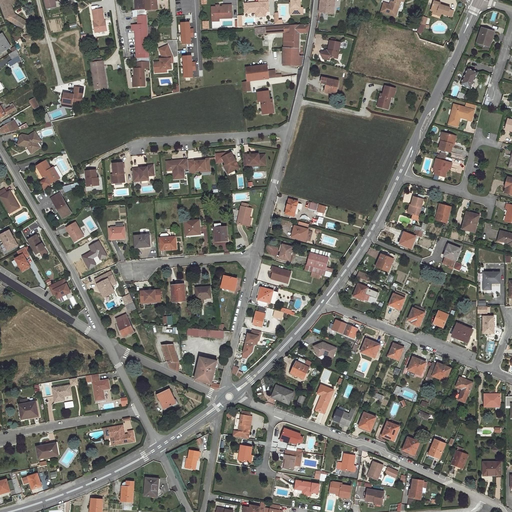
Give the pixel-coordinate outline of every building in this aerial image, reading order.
[(14,0),(3,0),(0,1),(7,19),(10,17),(12,22),(17,25),(19,22),(24,20),(15,15),(11,5),(10,2),(14,0)] [(54,0),(44,0),(47,9),(56,7),(55,2),(54,0)] [(137,0),(138,10),(138,17),(147,18),(147,10),(145,0),(137,0)] [(157,0),(145,0),(147,10),(158,9),(157,0)] [(258,0),(259,3),(245,4),(245,13),(256,12),(256,15),(265,14),(265,11),(269,11),(268,0),(258,0)] [(291,0),(291,8),(293,8),(293,14),(303,14),(303,8),(300,8),(300,0),(291,0)] [(335,0),(320,0),(319,12),(334,14),(335,0)] [(404,0),(391,0),(390,5),(384,3),(382,10),(396,14),(400,3),(399,3),(400,0),(404,2),(404,0)] [(441,3),(434,1),(431,11),(433,11),(441,14),(452,17),(454,11),(450,9),(450,8),(445,6),(440,5),(441,3)] [(216,7),(211,7),(212,19),(220,19),(232,18),(232,5),(223,5),(223,7),(219,7),(216,7)] [(102,9),(92,10),(94,25),(94,30),(98,29),(99,32),(107,30),(106,23),(104,23),(102,9)] [(139,24),(132,25),(132,31),(135,31),(137,58),(149,57),(147,18),(138,17),(139,24)] [(26,22),(24,20),(19,22),(17,25),(22,28),(26,22)] [(191,42),(191,36),(194,36),(193,28),(190,28),(190,21),(182,22),(183,43),(191,42)] [(308,33),(309,25),(291,25),(260,28),(260,34),(266,34),(266,32),(284,31),(283,49),(298,48),(299,32),(308,33)] [(491,43),(494,32),(482,28),(477,42),(483,44),(484,41),(491,43)] [(21,37),(16,31),(12,35),(17,42),(21,37)] [(2,34),(0,35),(0,51),(1,53),(11,47),(2,34)] [(331,41),(330,41),(328,51),(327,50),(326,52),(324,52),(320,55),(323,59),(330,61),(330,58),(338,59),(340,43),(335,42),(331,41)] [(173,58),(168,45),(159,49),(162,57),(164,57),(164,59),(160,59),(161,62),(154,63),(155,73),(161,73),(161,70),(167,70),(172,69),(171,63),(171,59),(173,58)] [(298,48),(283,49),(283,66),(302,65),(304,57),(298,57),(298,48)] [(17,49),(12,52),(9,54),(12,60),(20,56),(17,49)] [(20,56),(12,60),(8,63),(10,67),(21,60),(20,56)] [(193,79),(193,73),(196,73),(196,64),(192,65),(192,58),(184,59),(185,80),(193,79)] [(93,63),(91,63),(95,86),(105,84),(102,71),(104,70),(102,61),(93,63)] [(150,77),(150,62),(137,63),(137,69),(134,69),(135,77),(136,77),(136,86),(145,86),(145,77),(150,77)] [(268,71),(267,65),(246,68),(247,81),(249,81),(276,78),(276,75),(275,70),(268,71)] [(478,73),(468,68),(460,85),(471,89),(478,73)] [(339,81),(322,78),(321,83),(327,84),(325,92),(336,94),(339,81)] [(396,89),(385,86),(383,94),(381,94),(378,103),(383,104),(382,108),(388,109),(391,97),(394,97),(396,89)] [(73,103),(81,104),(84,88),(75,87),(74,95),(64,93),(62,103),(72,105),(73,103)] [(270,100),(268,91),(257,93),(258,102),(261,101),(263,114),(269,113),(268,110),(273,109),(272,99),(270,100)] [(0,105),(0,117),(0,119),(16,110),(12,104),(10,105),(11,107),(6,110),(3,105),(0,106),(0,105)] [(474,110),(454,104),(449,124),(456,126),(459,117),(460,117),(472,120),(474,110)] [(26,124),(19,128),(14,120),(11,122),(5,126),(3,128),(0,129),(0,132),(1,135),(29,128),(26,124)] [(35,132),(29,136),(22,134),(20,137),(18,145),(27,146),(31,154),(40,148),(38,143),(41,141),(35,132)] [(452,144),(454,136),(442,133),(440,141),(441,142),(439,149),(451,152),(453,144),(452,144)] [(222,157),(229,154),(229,153),(215,154),(216,163),(225,162),(222,157)] [(229,154),(222,157),(225,162),(226,164),(224,166),(227,172),(234,168),(235,170),(239,168),(231,153),(229,154)] [(249,154),(243,155),(244,167),(250,167),(249,165),(259,164),(259,166),(266,165),(265,155),(259,155),(259,154),(249,155),(249,154)] [(206,169),(211,169),(210,158),(205,159),(205,160),(196,161),(196,160),(188,161),(188,169),(191,169),(196,169),(197,171),(206,170),(206,169)] [(184,169),(188,169),(188,161),(187,159),(180,160),(180,161),(178,161),(178,160),(167,161),(167,168),(172,168),(174,170),(174,171),(173,172),(174,179),(185,178),(184,169)] [(452,163),(436,159),(434,166),(437,167),(436,170),(435,170),(434,174),(445,177),(446,173),(445,172),(446,171),(447,171),(448,168),(450,169),(452,163)] [(50,184),(60,178),(54,167),(51,169),(46,161),(37,166),(42,175),(44,173),(45,176),(44,176),(46,180),(41,183),(43,186),(43,188),(50,186),(50,184)] [(124,174),(123,163),(113,164),(114,174),(112,175),(112,184),(124,182),(123,174),(124,174)] [(143,168),(132,169),(134,182),(141,181),(141,180),(148,179),(148,176),(154,176),(153,165),(147,166),(147,167),(143,168)] [(97,178),(96,170),(85,171),(87,186),(98,185),(97,178)] [(80,182),(63,186),(65,193),(81,185),(80,182)] [(5,189),(0,191),(0,196),(1,197),(10,213),(18,208),(14,201),(15,200),(10,191),(7,193),(5,189)] [(60,193),(51,198),(63,218),(71,213),(62,198),(63,197),(60,193)] [(423,200),(414,197),(411,205),(409,213),(413,214),(419,216),(420,213),(421,207),(423,200)] [(298,202),(289,199),(285,214),(294,216),(296,209),(298,203),(298,202)] [(451,207),(440,204),(438,212),(439,213),(437,220),(447,223),(451,207)] [(247,207),(241,206),(237,224),(248,226),(250,218),(252,208),(247,207)] [(479,215),(467,212),(465,218),(467,218),(464,229),(475,232),(479,215)] [(199,220),(185,221),(186,235),(191,235),(191,234),(200,233),(199,220)] [(84,236),(76,222),(66,228),(70,235),(71,234),(76,241),(84,236)] [(308,230),(295,226),(292,237),(305,241),(305,240),(309,241),(312,231),(308,230)] [(110,229),(110,239),(125,238),(124,227),(123,227),(116,228),(110,229)] [(215,228),(216,241),(227,240),(226,227),(221,228),(215,228)] [(10,230),(1,235),(4,241),(5,241),(5,243),(4,244),(8,251),(18,245),(10,230)] [(511,234),(501,231),(498,240),(506,243),(506,242),(508,242),(507,245),(511,246),(511,234)] [(416,237),(404,232),(400,244),(411,249),(416,237)] [(169,235),(167,233),(162,234),(160,235),(161,238),(160,238),(161,251),(177,249),(176,237),(170,237),(169,237),(169,235)] [(36,235),(28,239),(36,254),(40,252),(43,256),(48,253),(45,249),(42,243),(41,243),(36,235)] [(149,235),(135,236),(136,248),(150,246),(149,235)] [(107,257),(99,241),(89,247),(91,252),(82,256),(88,269),(102,262),(101,260),(107,257)] [(460,249),(449,244),(444,256),(446,257),(454,260),(456,261),(460,249)] [(293,247),(283,245),(280,257),(289,260),(293,247)] [(277,256),(279,248),(270,246),(267,254),(277,256)] [(29,254),(25,247),(17,251),(20,256),(15,259),(20,267),(21,267),(23,271),(30,267),(25,258),(24,257),(29,254)] [(317,255),(309,253),(306,265),(307,265),(306,270),(312,272),(321,275),(324,276),(327,267),(329,258),(317,255)] [(388,257),(381,254),(376,266),(388,271),(395,255),(390,253),(388,257)] [(454,260),(446,257),(444,263),(451,266),(454,260)] [(291,272),(272,267),(271,271),(273,272),(271,279),(288,283),(291,272)] [(327,267),(324,276),(330,277),(335,270),(327,267)] [(386,273),(377,270),(376,273),(386,278),(387,276),(385,275),(386,273)] [(371,276),(360,272),(358,277),(369,282),(371,276)] [(500,273),(483,273),(483,290),(491,289),(491,283),(500,283),(500,273)] [(102,293),(104,298),(115,292),(106,274),(96,279),(98,284),(97,284),(101,291),(102,291),(103,292),(102,293)] [(237,279),(225,276),(222,288),(234,291),(237,279)] [(64,279),(49,286),(52,292),(54,290),(58,299),(59,298),(66,295),(71,292),(64,279)] [(368,288),(358,284),(353,296),(363,300),(368,288)] [(178,286),(172,286),(173,300),(181,299),(181,301),(186,300),(184,286),(178,287),(178,286)] [(210,287),(196,288),(197,299),(204,298),(211,298),(210,287)] [(273,291),(261,288),(258,300),(267,302),(270,303),(273,291)] [(155,290),(141,291),(141,301),(155,300),(155,299),(161,299),(160,291),(155,292),(155,290)] [(396,308),(400,310),(406,296),(395,291),(389,305),(389,307),(395,310),(396,308)] [(130,294),(125,296),(127,300),(124,301),(126,305),(133,302),(130,294)] [(73,306),(77,304),(73,296),(68,298),(73,306)] [(137,310),(133,302),(126,305),(128,310),(131,308),(133,311),(137,310)] [(414,309),(413,308),(408,320),(412,322),(420,325),(425,313),(424,312),(416,309),(417,308),(415,307),(414,309)] [(281,312),(275,310),(273,317),(282,319),(283,317),(284,313),(281,312)] [(258,312),(256,311),(254,319),(255,319),(255,320),(254,320),(253,324),(262,327),(266,314),(265,313),(258,312)] [(448,315),(439,312),(434,323),(440,325),(439,326),(443,328),(448,315)] [(126,315),(117,319),(118,323),(121,330),(120,330),(123,337),(134,332),(126,315)] [(483,316),(483,333),(488,333),(493,333),(493,326),(494,326),(494,316),(483,316)] [(358,329),(343,323),(340,332),(354,338),(358,329)] [(459,324),(458,324),(453,335),(468,341),(472,330),(463,326),(459,324)] [(219,331),(187,328),(187,335),(224,339),(224,331),(223,331),(219,331)] [(261,332),(253,330),(251,334),(248,334),(246,342),(254,344),(257,345),(258,341),(259,337),(260,337),(261,332)] [(380,345),(366,339),(361,352),(375,358),(380,345)] [(254,344),(246,342),(242,357),(246,358),(251,353),(252,352),(254,344)] [(323,343),(314,346),(319,357),(323,356),(328,357),(329,356),(333,357),(337,348),(323,343)] [(400,346),(394,343),(388,356),(399,360),(403,350),(399,348),(400,346)] [(173,345),(162,345),(170,367),(169,367),(176,371),(176,364),(179,364),(179,362),(173,345)] [(217,361),(201,357),(195,380),(212,384),(212,383),(217,361)] [(420,362),(413,358),(408,370),(421,375),(426,362),(421,360),(420,362)] [(304,379),(309,368),(303,365),(297,362),(296,361),(294,365),(295,366),(291,373),(304,379)] [(434,376),(446,381),(451,368),(445,366),(445,367),(437,364),(437,365),(432,363),(427,376),(433,378),(434,376)] [(110,388),(108,380),(100,381),(99,374),(91,375),(96,400),(104,399),(103,390),(110,388)] [(473,383),(460,377),(456,387),(462,389),(458,400),(465,402),(473,383)] [(294,392),(276,385),(272,397),(281,401),(281,400),(289,403),(294,392)] [(334,390),(321,385),(318,394),(322,395),(316,410),(324,413),(334,390)] [(72,395),(70,386),(53,389),(55,402),(65,401),(64,397),(72,395)] [(402,388),(397,386),(394,393),(399,395),(402,388)] [(175,401),(169,389),(158,395),(165,409),(176,404),(175,401)] [(384,396),(374,392),(372,396),(382,400),(384,396)] [(496,407),(500,407),(500,394),(485,394),(485,407),(496,407)] [(165,410),(178,404),(176,400),(175,401),(176,404),(165,409),(165,410)] [(38,416),(36,402),(27,403),(21,404),(19,405),(22,419),(38,416)] [(352,408),(349,414),(337,409),(333,420),(349,427),(356,410),(352,408)] [(430,415),(420,411),(418,416),(428,420),(430,415)] [(376,417),(365,413),(359,427),(371,431),(376,417)] [(248,439),(251,426),(249,426),(250,417),(241,415),(239,432),(234,431),(233,436),(248,439)] [(399,427),(388,422),(382,436),(394,440),(399,427)] [(135,441),(134,434),(134,433),(134,430),(132,431),(132,432),(129,433),(129,434),(125,435),(123,425),(104,429),(105,438),(111,437),(115,436),(117,444),(135,441)] [(300,435),(301,434),(285,429),(281,440),(282,441),(283,438),(288,440),(287,442),(289,443),(289,441),(297,444),(298,443),(300,435)] [(420,442),(408,437),(403,450),(414,455),(420,442)] [(445,444),(435,439),(429,454),(430,455),(435,457),(439,459),(445,444)] [(58,455),(56,444),(37,447),(39,459),(58,455)] [(250,462),(252,447),(241,445),(239,460),(250,462)] [(463,449),(458,447),(452,464),(463,468),(468,455),(462,453),(463,449)] [(198,460),(200,452),(190,450),(189,459),(187,468),(195,470),(197,460),(198,460)] [(300,466),(302,452),(286,450),(284,458),(286,459),(284,468),(294,470),(294,465),(300,466)] [(354,465),(355,455),(344,454),(343,463),(342,468),(341,469),(353,471),(353,470),(354,465)] [(398,472),(388,467),(385,466),(384,468),(382,468),(383,465),(373,461),(368,476),(377,480),(381,471),(396,478),(398,472)] [(501,462),(483,462),(483,475),(501,475),(501,462)] [(42,486),(38,474),(22,478),(24,484),(30,482),(32,489),(42,486)] [(160,494),(161,493),(161,491),(161,490),(160,489),(158,488),(159,479),(146,478),(144,496),(157,497),(158,495),(160,494)] [(15,489),(12,480),(8,481),(7,479),(0,481),(0,493),(1,494),(11,491),(10,491),(15,489)] [(423,482),(424,481),(413,479),(412,490),(413,490),(411,498),(421,499),(423,487),(423,482)] [(319,490),(320,484),(296,480),(295,491),(296,492),(297,493),(311,495),(312,492),(312,489),(319,490)] [(132,502),(134,482),(127,481),(127,482),(126,486),(123,486),(121,502),(122,502),(132,502)] [(349,498),(351,486),(342,485),(342,484),(333,482),(333,483),(332,487),(330,487),(329,495),(333,495),(333,493),(337,494),(340,494),(340,496),(349,498)] [(382,503),(384,492),(368,489),(366,500),(374,501),(374,503),(377,504),(377,502),(382,503)] [(101,511),(103,499),(91,499),(90,511),(101,511)] [(132,510),(132,502),(122,502),(121,505),(124,505),(123,510),(132,510)]
